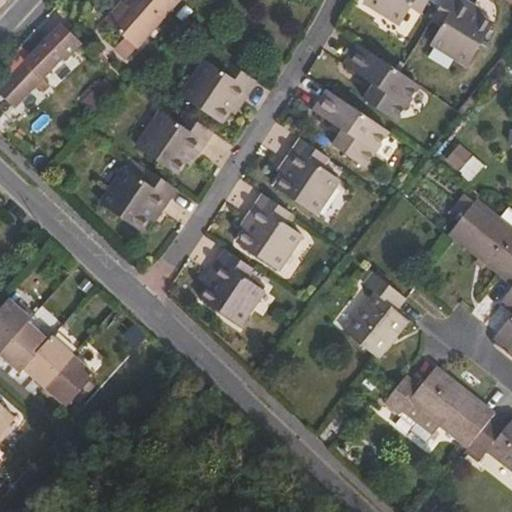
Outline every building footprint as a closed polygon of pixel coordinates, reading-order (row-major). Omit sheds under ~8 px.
[(120,0),(103,17),(134,47),(178,0),(120,0)] [(359,0),(396,21),(405,5),(414,11),(420,0),(359,0)] [(478,14),(481,8),(467,0),(440,0),(429,19),(441,26),(431,41),(467,63),(491,23),(478,14)] [(57,25),(0,86),(0,89),(14,103),(71,38),(57,25)] [(416,83),(355,43),(342,63),(371,83),(361,98),(392,119),(416,83)] [(219,72),(202,62),(179,99),(219,124),(227,112),(233,116),(255,81),(225,63),(219,72)] [(385,130),(323,89),(311,110),(341,131),(332,144),(363,165),(385,130)] [(176,123),(159,112),(135,150),(176,175),(183,163),(190,167),(211,132),(182,113),(176,123)] [(281,174),(273,187),(312,212),(335,177),(320,167),(327,157),(296,137),(275,170),(281,174)] [(472,178),(483,162),(456,144),(445,160),(472,178)] [(140,180),(123,169),(99,207),(140,232),(147,220),(154,223),(175,189),(146,170),(140,180)] [(244,231),(236,244),(275,269),(298,234),(283,224),(290,214),(259,194),(237,226),(244,231)] [(447,235),(511,285),(511,231),(474,201),(447,235)] [(207,287),(198,300),(238,325),(260,290),(246,280),(252,270),(222,250),(200,282),(207,287)] [(406,301),(372,273),(363,285),(374,295),(344,332),(377,359),(408,322),(396,312),(406,301)] [(511,286),(498,304),(511,314),(511,315),(494,339),(511,353),(511,286)] [(0,340),(4,344),(30,315),(38,305),(24,293),(21,297),(14,291),(0,305),(0,340)] [(30,315),(4,344),(25,363),(29,359),(52,332),(30,315)] [(52,332),(29,359),(49,378),(77,348),(55,329),(52,332)] [(98,367),(77,348),(49,378),(45,382),(57,393),(61,388),(71,397),(98,367)] [(406,379),(384,405),(396,416),(406,403),(464,450),(491,415),(457,388),(434,369),(418,389),(406,379)] [(0,430),(4,434),(18,419),(13,414),(19,407),(0,389),(0,430)] [(511,418),(486,452),(511,472),(511,418)]
